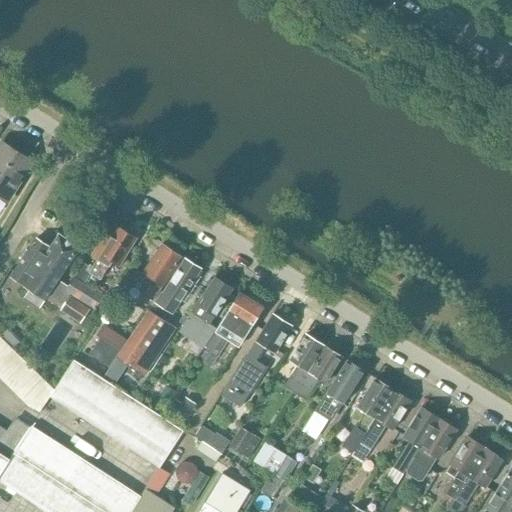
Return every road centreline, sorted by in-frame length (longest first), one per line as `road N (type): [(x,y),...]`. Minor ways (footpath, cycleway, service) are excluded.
road 1 (residential): [(511,415),(0,97)]
road 2 (secondary): [(405,0),(511,66)]
